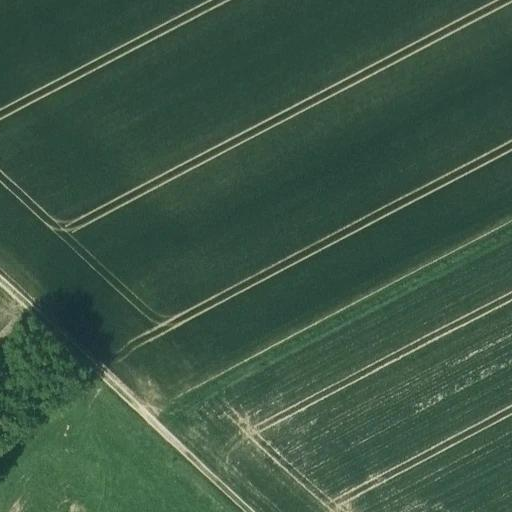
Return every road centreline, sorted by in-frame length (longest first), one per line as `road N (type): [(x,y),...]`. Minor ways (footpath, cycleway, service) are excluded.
road 1 (track): [(511,234),(158,425)]
road 2 (track): [(158,425),(0,278)]
road 3 (track): [(253,511),(158,425)]
